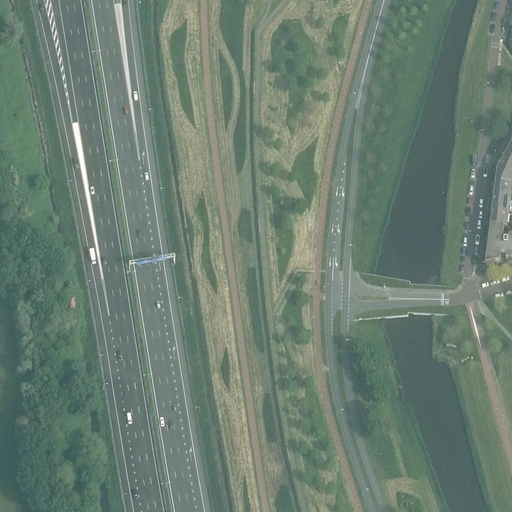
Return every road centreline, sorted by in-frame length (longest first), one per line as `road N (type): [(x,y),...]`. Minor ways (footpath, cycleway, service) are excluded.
road 1 (motorway): [(186,511),(128,161)]
road 2 (motorway): [(38,0),(119,314)]
road 3 (motorway): [(69,0),(119,314)]
road 4 (residential): [(505,0),(489,74),(466,296)]
road 5 (secondary): [(329,297),(337,398),(373,511)]
road 6 (secondary): [(385,511),(350,398),(345,306)]
road 7 (secondary): [(359,90),(334,204),(329,297)]
road 8 (motorway): [(119,314),(152,511)]
road 9 (secondary): [(346,289),(359,90)]
road 10 (motorway): [(128,161),(103,0)]
road 11 (motorway): [(128,161),(125,0)]
